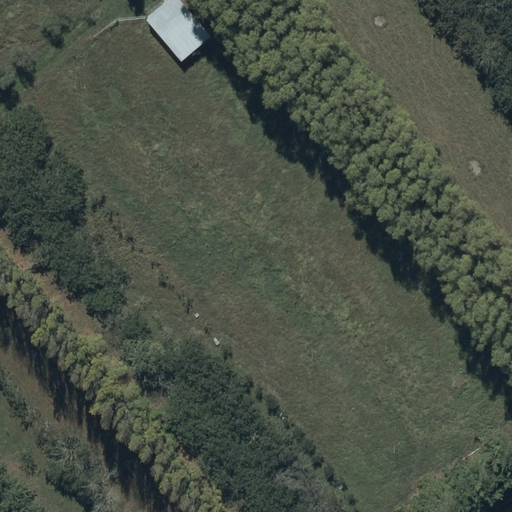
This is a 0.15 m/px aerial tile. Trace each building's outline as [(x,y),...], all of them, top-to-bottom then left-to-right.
[(188,0),(159,0),(147,11),(182,52),(212,26),(188,0)] [(124,34),(96,56),(224,206),(249,187),(124,34)] [(73,74),(49,96),(179,249),(204,226),(73,74)] [(292,232),(267,254),(395,403),(421,381),(292,232)] [(243,275),(216,297),(328,429),(355,406),(243,275)]
